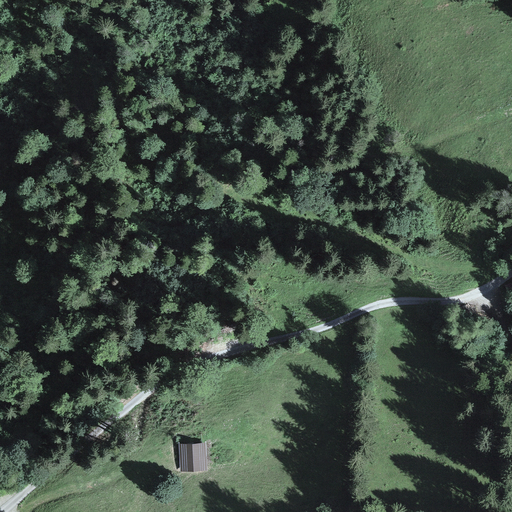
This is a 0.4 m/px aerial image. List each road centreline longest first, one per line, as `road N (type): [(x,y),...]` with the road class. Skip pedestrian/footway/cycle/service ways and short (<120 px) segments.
road 1 (track): [(511,267),(460,299),(391,299),(180,367),(0,510)]
road 2 (track): [(224,199),(325,223),(426,264),(495,270),(498,277)]
road 3 (track): [(155,458),(11,511)]
